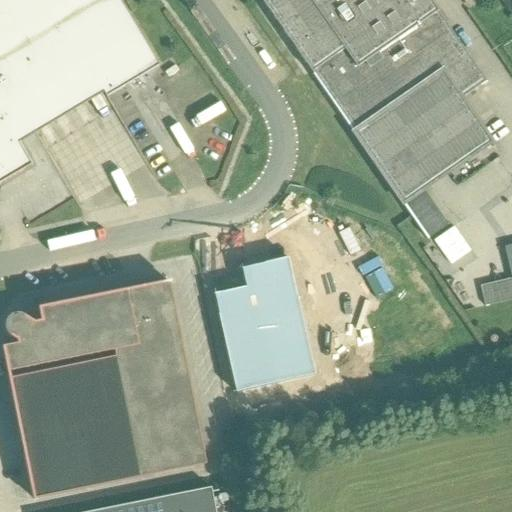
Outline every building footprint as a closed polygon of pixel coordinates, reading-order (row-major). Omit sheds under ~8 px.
[(159,67),(119,0),(0,0),(0,184),(32,166),(20,144),(104,94),(106,98),(159,67)] [(448,226),(424,190),(492,143),(462,100),(487,82),(429,0),(260,0),(427,240),(448,226)] [(192,139),(222,156),(228,146),(198,128),(192,139)] [(107,207),(112,220),(124,216),(111,182),(95,189),(92,181),(82,185),(92,213),(107,207)] [(454,227),(433,241),(451,266),(471,252),(454,227)] [(288,256),(229,269),(233,290),(214,294),(236,392),(315,375),(288,256)] [(511,278),(481,285),(486,306),(511,299),(511,278)] [(11,321),(14,337),(19,341),(20,346),(5,349),(36,499),(208,465),(171,284),(41,310),(44,323),(36,324),(26,318),(11,321)] [(216,511),(212,488),(94,511),(216,511)]
